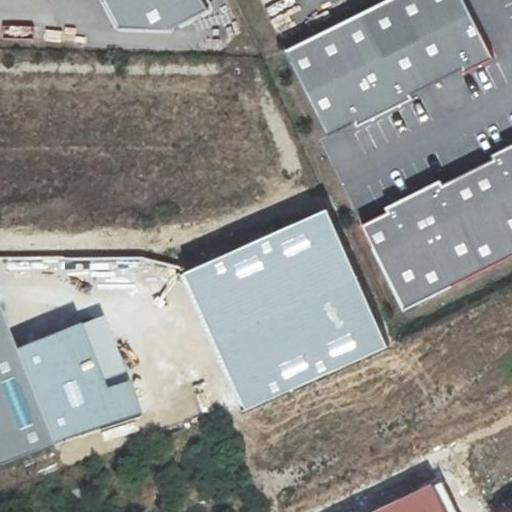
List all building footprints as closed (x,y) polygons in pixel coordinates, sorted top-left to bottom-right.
[(200,0),(106,0),(120,29),(174,29),(206,9),(200,0)] [(464,0),(402,0),(287,56),(328,141),(494,60),(464,0)] [(389,215),(362,228),(405,314),(511,259),(511,147),(492,158),(494,162),(444,187),(442,183),(387,210),(389,215)] [(325,214),(182,277),(242,412),(385,348),(325,214)] [(0,466),(138,412),(102,318),(16,349),(0,309),(0,466)] [(443,511),(432,487),(380,511),(443,511)]
